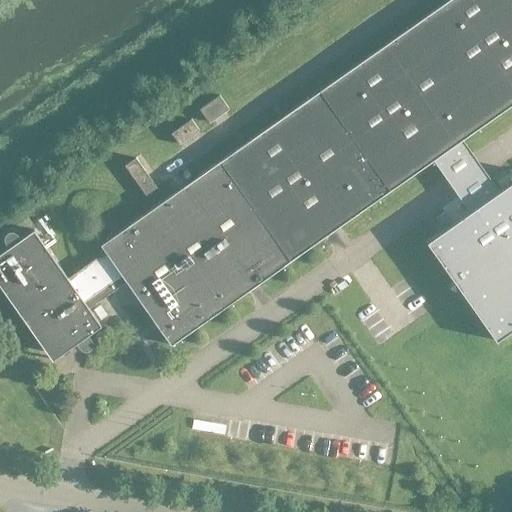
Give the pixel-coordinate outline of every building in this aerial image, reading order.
[(9,247),(0,252),(0,284),(36,335),(40,333),(54,353),(74,339),(80,347),(80,348),(81,348),(81,349),(82,349),(83,350),(84,350),(85,350),(86,350),(87,350),(88,350),(89,350),(90,349),(91,349),(91,348),(92,348),(92,347),(93,346),(93,345),(93,344),(94,343),(94,342),(93,342),(93,341),(93,340),(93,339),(92,339),(89,334),(101,325),(89,307),(127,281),(171,344),(511,104),(511,0),(447,0),(101,244),(105,251),(68,277),(34,229),(21,238),(18,233),(17,233),(17,232),(16,232),(16,231),(15,231),(14,230),(13,230),(12,230),(11,230),(10,230),(9,230),(8,231),(7,231),(7,232),(6,232),(6,233),(5,233),(5,234),(5,235),(4,235),(4,236),(4,237),(4,238),(4,239),(4,240),(5,241),(5,242),(9,247)] [(229,108),(219,95),(200,109),(209,122),(229,108)] [(191,119),(171,133),(179,143),(199,130),(191,119)] [(136,157),(125,165),(146,194),(157,187),(136,157)] [(511,182),(428,241),(497,340),(511,329),(511,182)]
